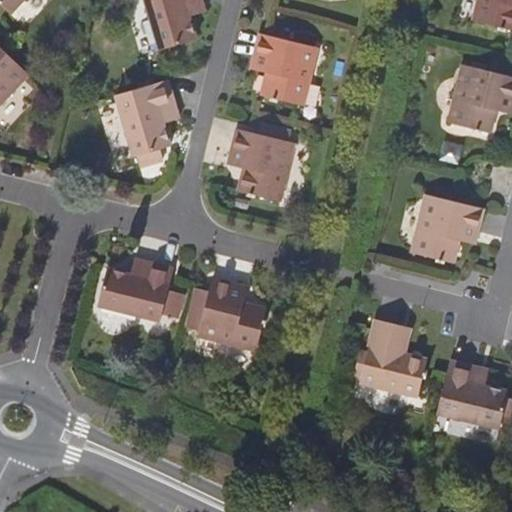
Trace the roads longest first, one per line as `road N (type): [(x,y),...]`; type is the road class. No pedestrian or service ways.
road 1 (tertiary): [(18,417),(235,511)]
road 2 (residential): [(179,229),(235,0)]
road 3 (residential): [(18,417),(75,204)]
road 4 (residential): [(375,281),(497,312),(511,255)]
